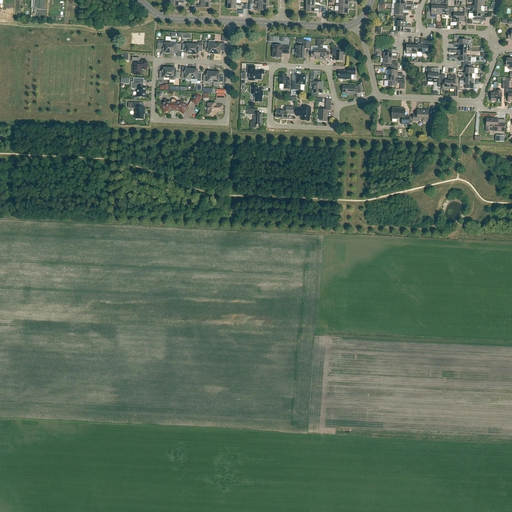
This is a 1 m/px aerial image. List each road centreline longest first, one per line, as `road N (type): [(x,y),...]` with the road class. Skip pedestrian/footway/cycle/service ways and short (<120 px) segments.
road 1 (residential): [(228,62),(155,60),(152,111),(160,120),(226,117)]
road 2 (residential): [(337,105),(335,126),(276,125),(269,116),(271,73)]
